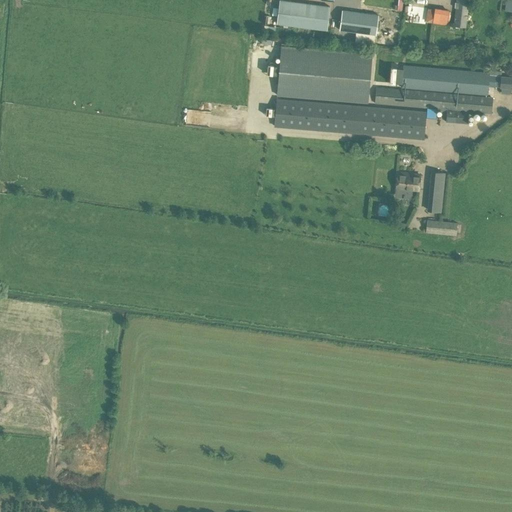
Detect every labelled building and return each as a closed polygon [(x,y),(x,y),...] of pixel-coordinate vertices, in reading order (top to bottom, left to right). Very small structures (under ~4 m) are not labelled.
[(455,0),(453,26),(465,27),(468,0),(455,0)] [(280,2),(277,23),(327,29),(330,8),(280,2)] [(435,9),(432,23),(446,26),(447,25),(448,25),(450,12),(448,12),(449,11),(435,9)] [(342,11),(339,31),(375,36),(378,16),(342,11)] [(267,65),(267,69),(279,70),(277,96),(367,103),(371,54),(281,47),(279,66),(267,65)] [(403,65),(401,88),(487,95),(487,86),(499,87),(499,88),(511,89),(511,77),(494,76),(494,75),(488,75),(488,73),(403,65)] [(402,77),(403,69),(391,68),(390,76),(389,83),(392,83),(401,84),(402,77)] [(376,88),(375,104),(420,108),(420,107),(491,113),(492,98),(421,92),(376,88)] [(277,101),(275,126),(424,138),(426,112),(277,101)] [(448,111),(447,123),(468,124),(469,113),(448,111)] [(398,172),(396,189),(406,190),(407,189),(419,190),(420,174),(398,172)] [(431,172),(428,210),(440,211),(444,173),(431,172)] [(427,221),(426,232),(456,235),(457,224),(427,221)]
